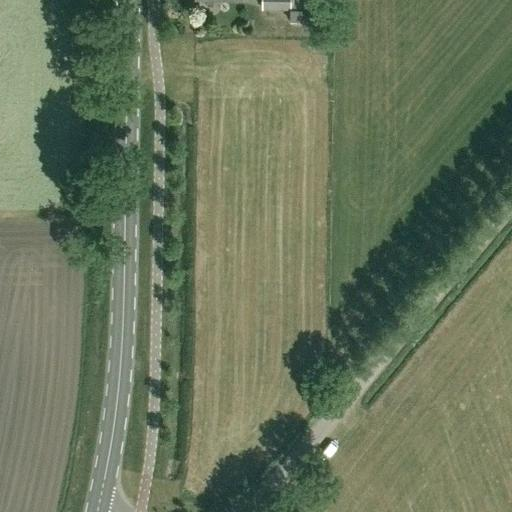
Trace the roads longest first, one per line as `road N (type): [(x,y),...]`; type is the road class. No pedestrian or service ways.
road 1 (secondary): [(99,511),(119,389),(127,0)]
road 2 (unclassified): [(511,209),(271,500),(245,511)]
